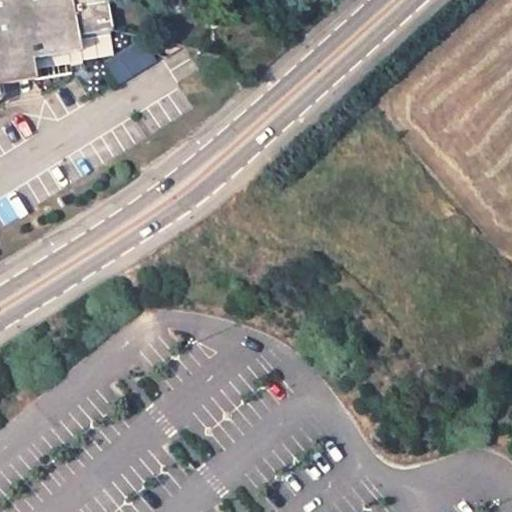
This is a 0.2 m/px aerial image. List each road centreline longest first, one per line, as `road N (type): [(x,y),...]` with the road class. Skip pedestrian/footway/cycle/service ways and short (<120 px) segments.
road 1 (primary): [(0,320),(193,198),(414,0)]
road 2 (primary): [(379,0),(163,189),(0,292)]
